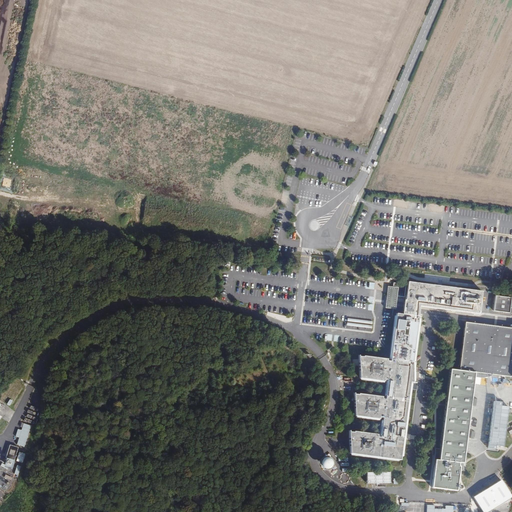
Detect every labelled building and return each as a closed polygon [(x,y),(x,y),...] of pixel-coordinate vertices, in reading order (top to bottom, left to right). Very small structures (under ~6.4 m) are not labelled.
[(409,280),(406,298),(404,297),(403,306),(403,312),(420,317),(420,311),(420,308),(420,303),(480,312),(483,290),(409,280)] [(398,287),(387,285),(385,302),(385,308),(395,309),(396,304),(398,287)] [(509,312),(510,298),(495,296),(494,311),(509,312)] [(415,358),(420,317),(403,312),(396,312),(391,355),(415,358)] [(511,327),(495,326),(466,322),(461,369),(511,376),(511,327)] [(350,455),(380,458),(403,461),(406,436),(412,382),(416,383),(416,375),(415,358),(391,355),(390,359),(387,359),(387,357),(364,354),(363,355),(359,354),(360,380),(384,383),(385,379),(388,379),(385,397),(383,397),(382,395),(359,392),(359,393),(354,392),(355,416),(380,420),(380,417),(383,417),(381,435),(379,435),(377,432),(354,430),(354,431),(350,430),(350,455)] [(457,491),(460,469),(463,469),(464,465),(475,371),(451,368),(447,405),(442,449),(436,448),(435,455),(435,458),(436,458),(432,488),(457,491)] [(500,402),(492,401),(486,449),(495,450),(495,449),(495,448),(495,446),(502,447),(507,407),(500,406),(500,402)] [(19,438),(17,444),(24,447),(31,426),(24,423),(21,430),(18,429),(15,436),(19,438)] [(10,445),(6,458),(13,460),(14,460),(18,447),(10,445)] [(25,454),(19,452),(16,461),(22,463),(25,454)] [(321,458),(321,469),(331,469),(331,458),(321,458)] [(391,471),(366,472),(366,484),(391,483),(391,471)] [(11,478),(6,485),(9,487),(14,480),(11,478)] [(487,511),(511,498),(500,480),(473,496),(482,511),(487,511)]
